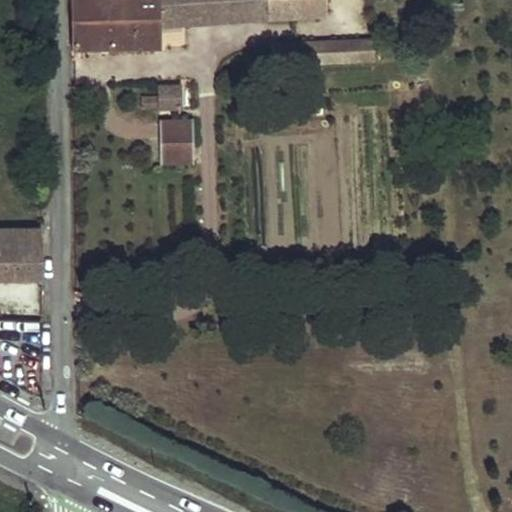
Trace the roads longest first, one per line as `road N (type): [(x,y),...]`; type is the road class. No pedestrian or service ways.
road 1 (residential): [(62,438),(54,0)]
road 2 (primary): [(221,511),(62,438)]
